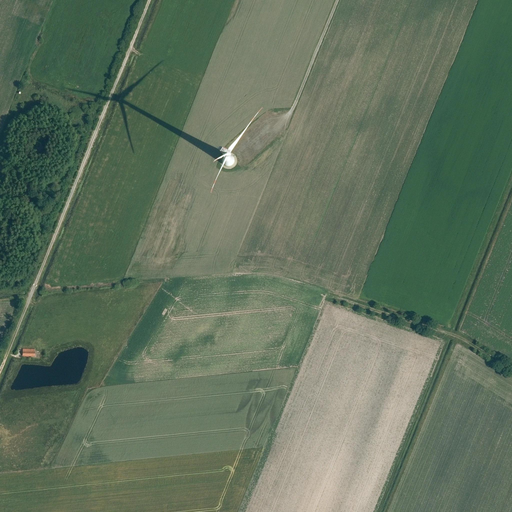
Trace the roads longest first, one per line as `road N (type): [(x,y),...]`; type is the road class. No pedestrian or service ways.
road 1 (track): [(0,369),(147,0)]
road 2 (track): [(511,371),(453,334),(365,305)]
road 3 (track): [(336,0),(279,136)]
